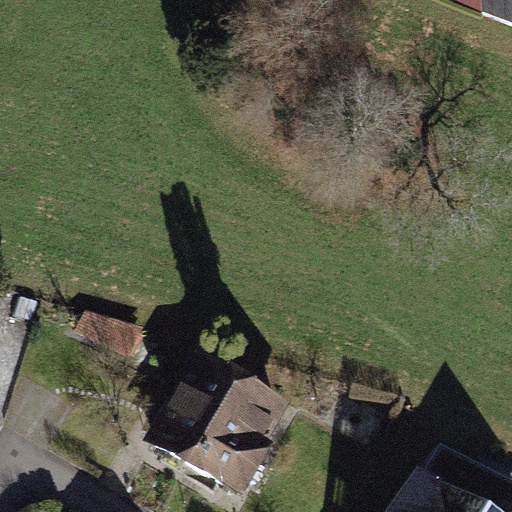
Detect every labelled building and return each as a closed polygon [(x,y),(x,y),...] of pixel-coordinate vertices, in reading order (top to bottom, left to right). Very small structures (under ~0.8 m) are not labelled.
[(511,0),(483,0),(484,15),(511,25),(511,0)] [(142,336),(88,314),(78,337),(132,359),(142,336)] [(158,433),(150,447),(244,500),(291,414),(198,362),(182,390),(171,384),(148,427),(158,433)] [(483,511),(511,511),(511,484),(440,449),(424,477),(483,511)] [(463,511),(441,499),(433,511),(463,511)]
